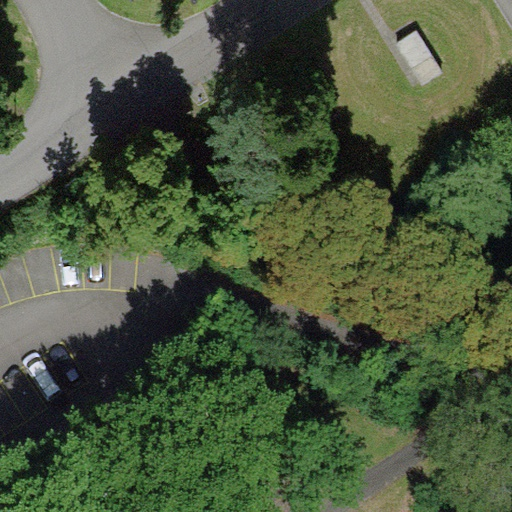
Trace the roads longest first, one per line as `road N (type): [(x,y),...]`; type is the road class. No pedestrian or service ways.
road 1 (residential): [(114,99),(269,0)]
road 2 (residential): [(0,174),(114,99)]
